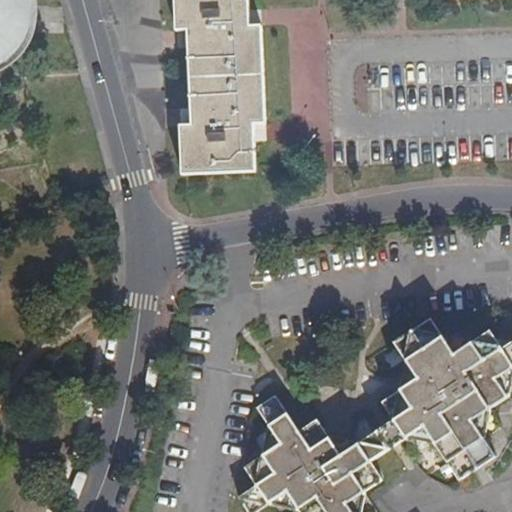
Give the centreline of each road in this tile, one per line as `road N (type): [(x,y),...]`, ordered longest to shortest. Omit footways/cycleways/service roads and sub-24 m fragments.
road 1 (residential): [(150,247),(360,209),(456,197),(511,200)]
road 2 (residential): [(90,511),(112,456),(150,247)]
road 3 (tertiary): [(82,0),(150,247)]
